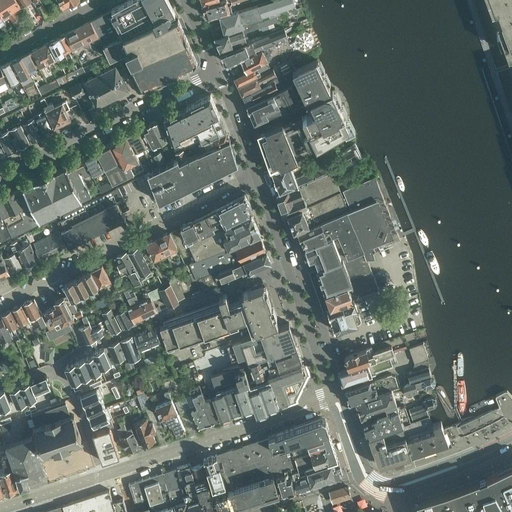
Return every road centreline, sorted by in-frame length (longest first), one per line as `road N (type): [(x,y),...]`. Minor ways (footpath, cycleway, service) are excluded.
road 1 (tertiary): [(0,510),(332,400)]
road 2 (residential): [(0,304),(257,174)]
road 3 (tertiary): [(0,178),(218,71)]
road 4 (residential): [(108,343),(286,265)]
road 5 (tertiary): [(332,400),(286,265)]
road 6 (tertiary): [(511,442),(396,488)]
